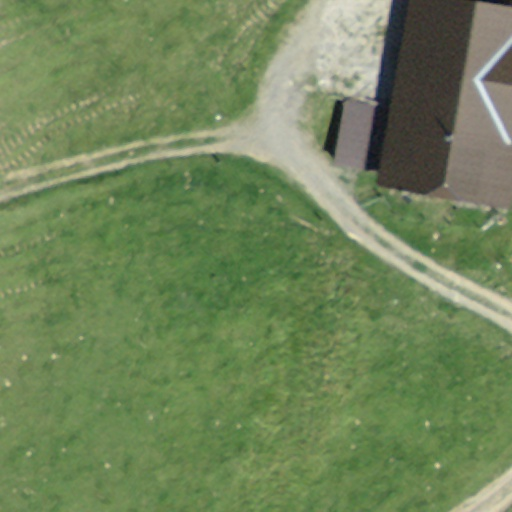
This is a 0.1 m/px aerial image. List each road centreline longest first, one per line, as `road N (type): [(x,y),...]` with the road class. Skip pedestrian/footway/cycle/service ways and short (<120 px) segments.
road 1 (track): [(511,325),(363,231),(291,156),(260,141),(157,147),(0,190)]
road 2 (track): [(260,141),(324,0)]
